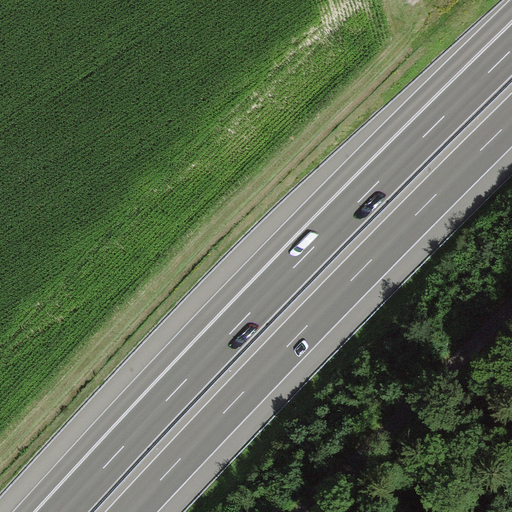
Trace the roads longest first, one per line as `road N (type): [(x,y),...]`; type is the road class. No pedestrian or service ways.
road 1 (motorway): [(511,49),(63,511)]
road 2 (motorway): [(131,511),(511,119)]
road 3 (unclassified): [(511,304),(313,511)]
